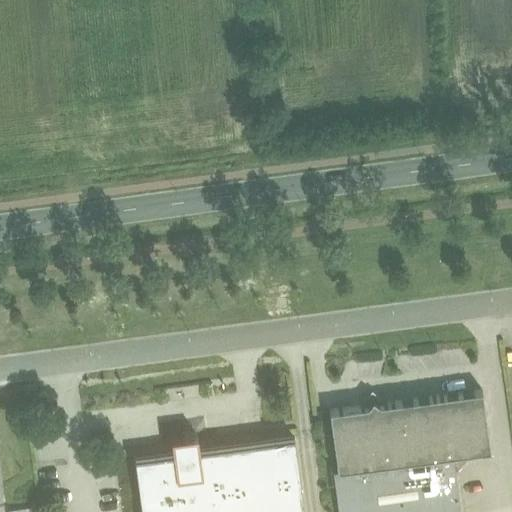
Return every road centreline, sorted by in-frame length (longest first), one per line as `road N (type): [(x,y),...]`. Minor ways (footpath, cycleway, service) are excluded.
road 1 (tertiary): [(0,230),(511,161)]
road 2 (unclassified): [(0,373),(511,304)]
road 3 (unknown): [(300,333),(324,511)]
